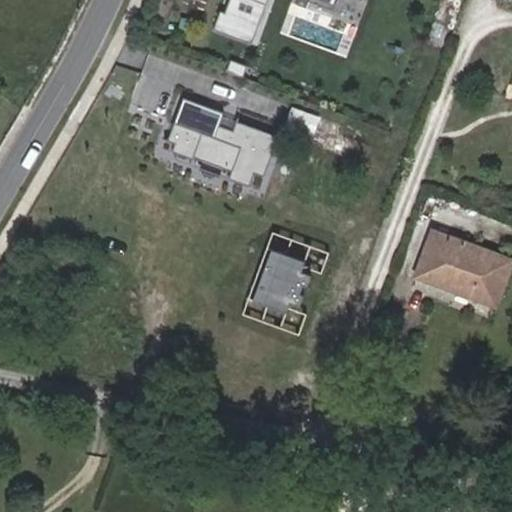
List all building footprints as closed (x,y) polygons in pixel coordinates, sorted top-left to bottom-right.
[(255,38),(260,18),(219,9),(215,29),(255,38)] [(167,145),(234,165),(230,176),(260,186),(279,127),(182,97),(167,145)] [(287,126),(316,133),(322,111),(293,104),(287,126)] [(434,231),(416,276),(493,305),(511,260),(434,231)] [(246,308),(298,324),(320,256),(268,240),(246,308)]
